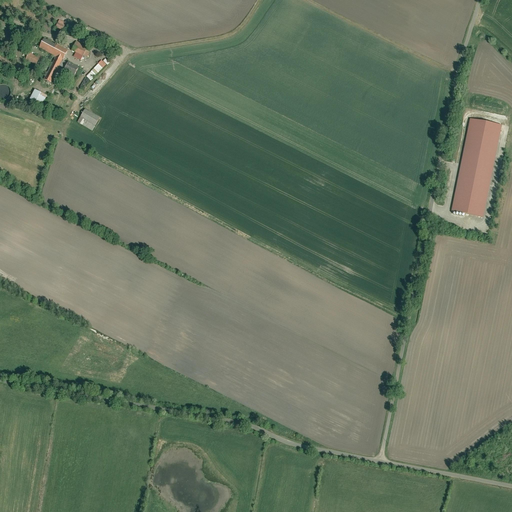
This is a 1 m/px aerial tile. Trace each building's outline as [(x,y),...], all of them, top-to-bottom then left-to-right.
[(66,23),(59,20),(56,28),(63,32),(66,23)] [(57,45),(45,39),(40,49),(52,56),(55,58),(44,81),(52,85),(60,68),(63,62),(69,51),(57,45)] [(88,47),(77,41),(72,52),(75,54),(73,58),(82,62),(85,58),(87,59),(90,53),(86,51),(88,47)] [(27,60),(38,65),(41,58),(30,53),(27,60)] [(103,62),(102,61),(86,77),(91,82),(107,66),(108,66),(110,64),(106,60),(103,62)] [(80,68),(69,63),(68,64),(63,62),(60,68),(65,70),(64,72),(75,77),(80,68)] [(48,97),(35,91),(30,101),(43,107),(48,97)] [(86,110),(78,124),(93,132),(101,119),(86,110)] [(502,125),(470,119),(451,211),(483,218),(502,125)]
